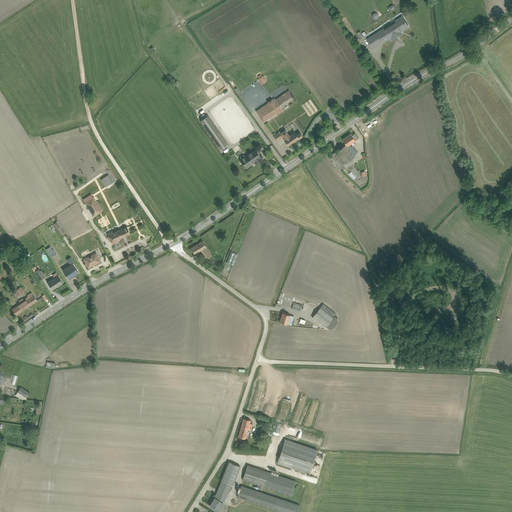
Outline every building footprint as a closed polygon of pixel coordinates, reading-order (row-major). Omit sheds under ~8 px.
[(412,26),(405,15),(369,38),(376,49),(412,26)] [(262,85),(267,81),(263,75),(262,76),(261,74),(258,76),(259,78),(258,79),(262,85)] [(215,91),(219,96),(224,92),(220,87),(215,91)] [(268,102),(256,111),(263,122),(276,113),(276,115),(283,110),(282,107),(295,98),(289,90),(275,99),(275,98),(268,102)] [(208,115),(200,121),(220,149),(228,144),(208,115)] [(290,145),(304,136),(301,132),(298,134),(296,132),(291,135),(288,129),(282,132),(290,145)] [(274,140),(280,136),(276,130),(270,135),(274,140)] [(350,144),(358,138),(355,133),(351,135),(350,133),(342,139),(345,144),(330,155),(341,171),(357,160),(353,155),(357,153),(352,146),(351,146),(350,144)] [(265,159),(257,147),(241,158),(247,167),(255,161),(257,164),(265,159)] [(114,182),(109,174),(102,179),(107,186),(114,182)] [(103,210),(92,193),(84,199),(95,216),(103,210)] [(131,234),(128,226),(115,232),(114,230),(108,233),(113,244),(121,240),(120,239),(131,234)] [(207,258),(212,254),(204,240),(191,247),(196,255),(203,251),(207,258)] [(88,267),(101,261),(96,252),(84,259),(88,267)] [(68,278),(78,272),(72,262),(74,261),(71,256),(66,259),(70,264),(62,269),(68,278)] [(38,267),(34,270),(41,279),(45,276),(38,267)] [(53,289),(64,282),(59,274),(48,281),(53,289)] [(17,315),(38,300),(34,293),(12,308),(17,315)] [(302,304),(294,302),(291,308),(300,311),(302,304)] [(336,313),(323,303),(312,317),(325,327),(326,326),(331,330),(338,322),(336,320),(338,318),(335,315),(336,313)] [(279,321),(291,325),(294,315),(282,312),(279,321)] [(300,318),(298,325),(308,329),(311,321),(300,318)] [(24,401),(28,395),(19,389),(15,395),(24,401)] [(238,436),(247,438),(252,420),(244,417),(238,436)] [(318,449),(284,438),(277,462),(309,473),(318,449)] [(23,497),(25,491),(35,484),(36,487),(37,482),(39,485),(39,484),(47,479),(45,476),(48,474),(50,477),(51,476),(50,474),(52,473),(49,469),(50,469),(51,468),(44,466),(43,465),(2,457),(0,464),(0,486),(8,488),(8,485),(17,487),(16,490),(19,491),(23,497)] [(240,465),(229,461),(221,479),(222,479),(231,483),(233,484),(240,465)] [(295,480),(247,464),(242,480),(290,496),(295,480)] [(215,497),(224,502),(231,483),(222,479),(215,497)] [(296,511),(299,504),(241,485),(237,498),(281,511),(296,511)] [(210,505),(218,510),(223,502),(215,497),(210,505)]
